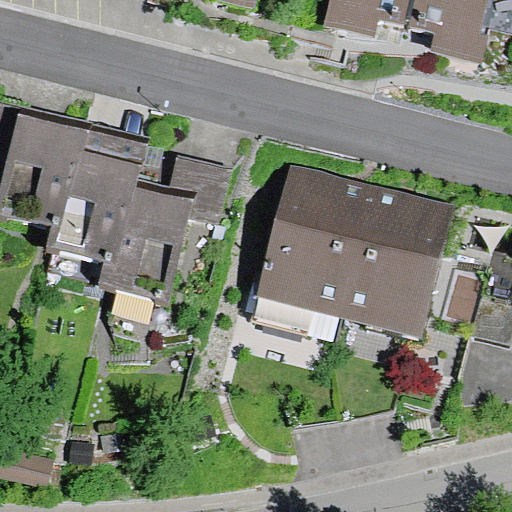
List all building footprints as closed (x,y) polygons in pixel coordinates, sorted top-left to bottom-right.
[(406,30),(413,0),(345,0),(342,14),(406,30)] [(413,0),(406,30),(473,45),(483,0),(413,0)] [(59,235),(74,174),(85,131),(0,109),(0,161),(13,165),(0,216),(0,220),(58,235),(59,235)] [(112,270),(133,187),(138,166),(113,160),(106,190),(84,185),(86,177),(74,174),(59,235),(58,235),(52,256),(110,270),(112,270)] [(112,270),(110,270),(105,291),(164,306),(186,221),(215,228),(227,178),(179,166),(168,208),(154,204),(157,193),(133,187),(112,270)] [(343,307),(370,202),(298,184),(267,308),(312,319),(317,300),(343,307)] [(370,202),(343,307),(416,325),(442,220),(370,202)] [(511,340),(511,265),(492,260),(470,338),(509,349),(511,340)] [(382,347),(331,356),(342,415),(393,406),(382,347)] [(331,356),(280,366),(291,425),(342,415),(331,356)]
